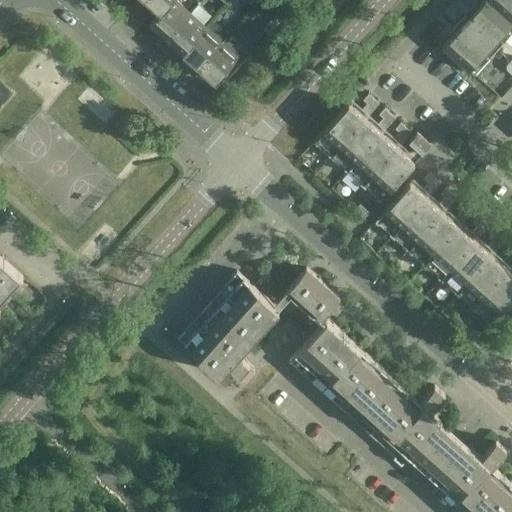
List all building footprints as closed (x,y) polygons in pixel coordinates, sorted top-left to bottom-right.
[(146,0),(160,11),(161,12),(170,0),(146,0)] [(170,0),(161,12),(160,11),(150,22),(167,37),(190,11),(176,0),(170,0)] [(233,9),(240,0),(239,0),(228,0),(226,3),(233,9)] [(511,19),(490,0),(482,0),(442,45),(474,74),(511,31),(511,19)] [(464,8),(455,0),(452,0),(448,4),(459,14),(464,8)] [(511,0),(490,0),(511,19),(511,0)] [(190,11),(167,37),(172,42),(172,43),(171,46),(172,49),(174,51),(177,53),(180,51),(181,50),(183,51),(206,26),(203,23),(211,15),(198,3),(190,12),(190,11)] [(448,4),(443,11),(454,20),(459,14),(448,4)] [(262,27),(268,32),(269,33),(277,25),(270,19),(262,27)] [(206,26),(183,51),(199,66),(222,40),(206,26)] [(222,40),(199,66),(215,81),(238,55),(222,40)] [(379,102),(368,92),(363,98),(367,101),(359,110),(348,101),(313,140),(379,199),(431,142),(417,130),(409,139),(415,145),(407,154),(398,145),(411,130),(401,121),(395,127),(399,130),(391,139),(382,131),(395,116),(384,106),(379,112),(383,116),(375,125),(366,116),(379,102)] [(429,171),(424,177),(428,181),(420,190),(410,180),(375,219),(489,322),(511,295),(511,272),(507,268),(511,262),(511,245),(510,243),(505,249),(509,253),(501,262),(491,253),(504,238),(494,229),(488,235),(492,238),(484,247),(475,239),(488,224),(478,214),(472,220),(476,224),(468,233),(459,224),(472,209),(461,200),(456,206),(460,209),(452,218),(443,210),(456,195),(445,185),(440,191),(444,195),(436,204),(427,196),(440,181),(429,171)] [(354,208),(364,217),(369,210),(360,202),(354,208)] [(0,301),(23,276),(0,255),(0,301)] [(323,281),(306,266),(285,290),(302,305),(323,281)] [(340,296),(323,281),(302,305),(319,320),(340,296)] [(238,353),(243,347),(278,308),(253,285),(194,350),(220,373),(229,363),(245,378),(254,367),(238,353)] [(420,400),(383,367),(326,316),(303,342),(417,444),(441,419),(431,410),(445,394),(434,384),(420,400)] [(463,331),(473,339),(479,333),(469,324),(463,331)] [(317,361),(300,346),(289,358),(306,374),(317,361)] [(511,511),(511,482),(492,465),(506,449),(496,439),(481,455),(471,446),(448,472),(492,511),(511,511)] [(401,463),(414,448),(406,441),(393,455),(401,463)] [(453,482),(445,476),(432,490),(440,497),(453,482)]
